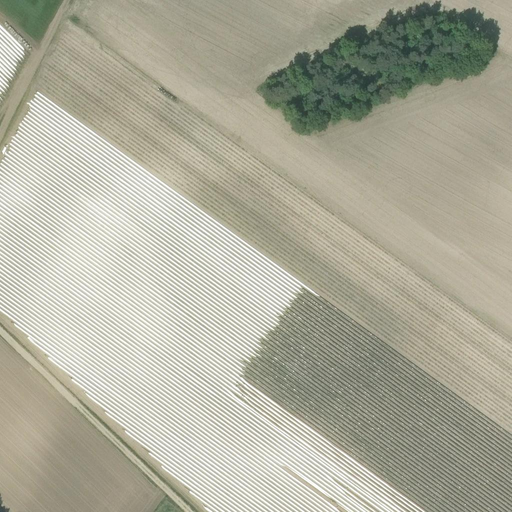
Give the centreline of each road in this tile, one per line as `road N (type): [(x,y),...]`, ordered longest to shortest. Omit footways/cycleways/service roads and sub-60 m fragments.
road 1 (track): [(188,511),(0,332)]
road 2 (track): [(0,135),(66,0)]
